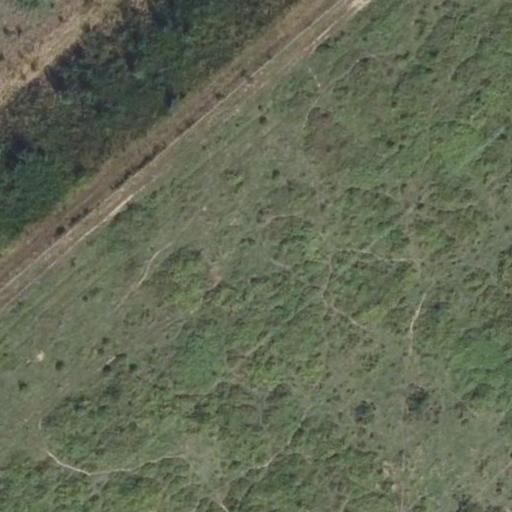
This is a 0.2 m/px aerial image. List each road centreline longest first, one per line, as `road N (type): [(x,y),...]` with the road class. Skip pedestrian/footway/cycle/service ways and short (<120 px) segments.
road 1 (track): [(318,0),(0,267)]
road 2 (track): [(0,97),(114,0)]
